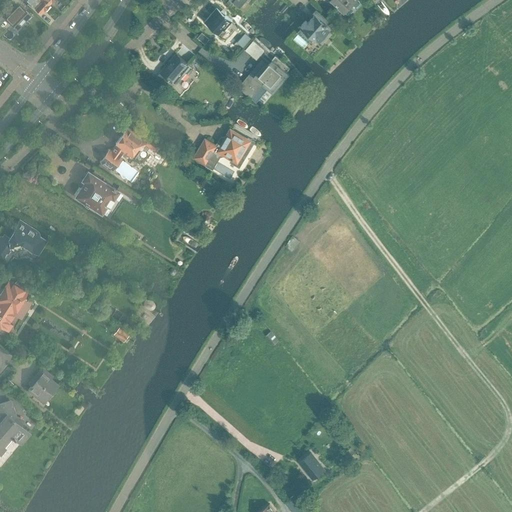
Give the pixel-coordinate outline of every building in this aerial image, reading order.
[(10,0),(16,6),(4,18),(16,29),(30,16),(25,11),(28,7),(20,0),(10,0)] [(48,5),(48,4),(43,0),(25,0),(26,0),(40,13),(43,10),(45,10),(48,7),(48,5)] [(330,0),(344,14),(357,0),(330,0)] [(221,35),(233,21),(226,15),(224,16),(216,9),(205,22),(221,35)] [(303,28),(299,33),(310,42),(314,38),(318,42),(330,28),(326,25),(328,22),(319,13),(316,16),(315,15),(308,23),(306,21),(301,27),(303,28)] [(205,44),(209,39),(202,32),(197,38),(205,44)] [(265,50),(253,41),(245,50),(257,60),(265,50)] [(192,61),(189,64),(178,54),(162,72),(169,79),(169,80),(170,80),(173,82),(172,83),(175,85),(176,85),(178,84),(180,81),(181,79),(185,73),(187,75),(188,75),(192,70),(193,69),(192,69),(191,68),(193,65),(193,62),(192,61)] [(251,73),(239,88),(251,98),(256,102),(265,92),(268,89),(273,93),(278,88),(286,78),(285,77),(287,75),(289,75),(290,74),(287,72),(290,69),(279,59),(275,56),(275,57),(266,67),(261,62),(251,73)] [(116,98),(108,105),(115,113),(123,105),(116,98)] [(110,170),(111,168),(113,170),(121,158),(119,157),(123,151),(134,159),(144,144),(154,151),(159,144),(143,132),(140,136),(126,127),(115,143),(116,144),(111,151),(109,149),(101,161),(108,166),(107,168),(110,170)] [(248,151),(253,142),(250,140),(247,138),(247,140),(230,130),(222,143),(221,143),(220,144),(222,145),(220,148),(204,139),(204,140),(205,140),(195,157),(194,157),(193,157),(212,168),(211,170),(220,156),(225,155),(232,159),(231,160),(232,161),(231,162),(239,167),(245,156),(241,154),(245,148),(248,151)] [(37,174),(48,176),(50,164),(39,162),(37,174)] [(134,200),(137,196),(119,184),(117,188),(87,169),(80,180),(83,182),(74,196),(102,215),(107,206),(106,206),(111,198),(114,200),(120,191),(134,200)] [(153,197),(144,191),(141,195),(151,202),(153,197)] [(39,205),(32,217),(52,230),(59,219),(76,231),(83,221),(47,198),(42,207),(39,205)] [(192,219),(188,226),(198,233),(202,226),(192,219)] [(0,260),(1,261),(7,251),(19,258),(26,246),(38,254),(45,241),(38,237),(37,232),(20,222),(9,238),(4,235),(3,237),(2,236),(1,236),(0,236),(0,260)] [(137,235),(127,229),(124,234),(134,240),(137,235)] [(293,236),(286,247),(292,251),(299,242),(293,236)] [(8,281),(0,294),(0,326),(9,331),(12,325),(8,323),(23,299),(31,304),(33,301),(25,296),(27,292),(30,282),(21,276),(13,284),(8,281)] [(53,302),(58,294),(46,290),(42,295),(53,302)] [(144,304),(144,305),(144,306),(144,307),(145,307),(145,308),(146,308),(146,309),(147,309),(148,310),(149,310),(150,310),(151,310),(152,310),(153,310),(154,310),(154,309),(155,308),(155,307),(155,306),(155,305),(155,304),(154,303),(153,302),(152,301),(151,301),(151,300),(150,300),(149,300),(148,300),(147,300),(146,300),(146,301),(145,301),(145,302),(144,302),(144,303),(144,304)] [(129,335),(119,327),(113,334),(123,342),(129,335)] [(273,345),(278,341),(270,332),(266,336),(273,345)] [(44,370),(41,375),(40,374),(39,374),(38,374),(37,374),(36,375),(36,376),(36,377),(36,378),(37,379),(28,389),(35,395),(37,393),(43,399),(44,398),(48,396),(50,391),(56,384),(50,378),(52,376),(44,370)] [(0,412),(3,420),(0,422),(0,454),(0,455),(3,451),(3,450),(5,448),(3,446),(12,436),(21,443),(29,434),(21,426),(23,420),(16,417),(10,400),(0,403),(0,412)] [(298,460),(312,476),(323,467),(309,451),(298,460)] [(354,452),(349,457),(354,462),(359,458),(354,452)] [(285,502),(292,511),(305,511),(294,496),(285,502)]
